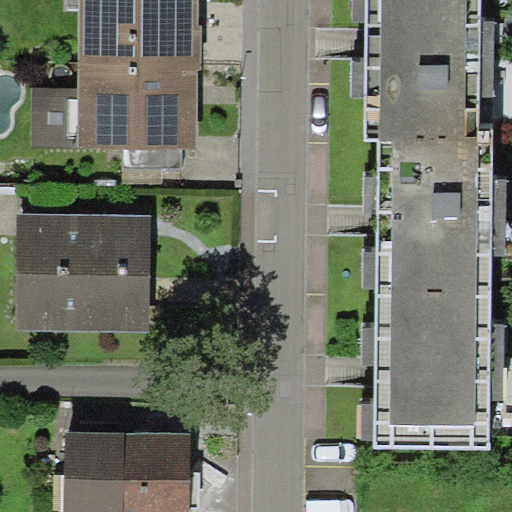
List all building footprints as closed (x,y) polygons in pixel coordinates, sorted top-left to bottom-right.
[(206,0),(93,0),(90,84),(40,83),(38,143),(202,148),(206,0)] [(497,0),(382,0),(379,127),(400,127),(494,130),(497,0)] [(494,130),(400,127),(390,437),(498,440),(508,131),(494,130)] [(164,205),(29,206),(29,322),(164,321),(164,205)] [(197,511),(197,429),(74,429),(74,511),(197,511)]
